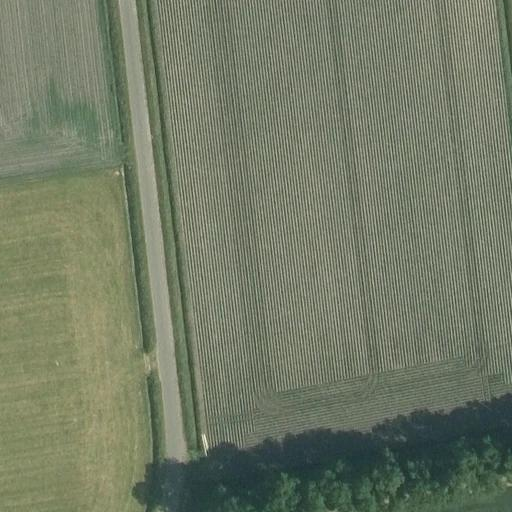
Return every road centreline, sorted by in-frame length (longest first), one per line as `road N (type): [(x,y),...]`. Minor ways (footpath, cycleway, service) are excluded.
road 1 (unclassified): [(171,511),(174,429),(126,0)]
road 2 (track): [(372,511),(511,484)]
